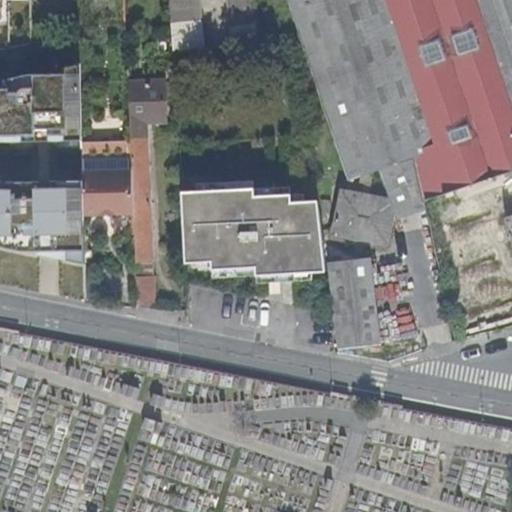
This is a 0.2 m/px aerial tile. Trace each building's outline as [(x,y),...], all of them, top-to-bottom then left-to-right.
[(196,0),(170,0),(174,52),(200,48),(196,0)] [(228,0),(233,41),(261,38),(256,0),(228,0)] [(290,0),(301,34),(343,25),(367,173),(386,167),(416,158),(440,150),(395,12),(385,15),(381,0),(290,0)] [(494,178),(511,172),(511,100),(478,0),(381,0),(385,15),(395,12),(440,150),(416,158),(425,201),(494,178)] [(478,0),(511,100),(511,91),(481,0),(478,0)] [(511,0),(481,0),(511,91),(511,0)] [(350,179),(367,173),(343,25),(301,34),(350,179)] [(137,262),(154,261),(148,136),(147,122),(167,121),(165,80),(129,81),(131,141),(134,212),(137,262)] [(300,133),(300,124),(290,125),(291,134),(300,133)] [(85,212),(134,212),(131,141),(84,141),(85,212)] [(397,210),(425,201),(416,158),(386,167),(397,210)] [(19,195),(21,162),(0,161),(0,194),(15,195),(19,195)] [(511,172),(494,178),(511,231),(511,172)] [(257,273),(327,271),(319,201),(290,202),(289,195),(253,196),(252,188),(183,191),(186,250),(186,257),(186,260),(213,259),(214,266),(257,265),(257,273)] [(338,216),(337,222),(335,230),(356,235),(357,230),(366,232),(365,237),(378,240),(371,199),(343,193),(338,216)] [(390,203),(371,199),(378,240),(382,241),(390,203)] [(330,261),(341,349),(381,344),(370,256),(330,261)] [(154,275),(154,261),(137,262),(137,276),(154,275)] [(154,275),(137,276),(139,306),(154,307),(154,275)] [(401,338),(415,335),(411,308),(396,311),(401,338)]
